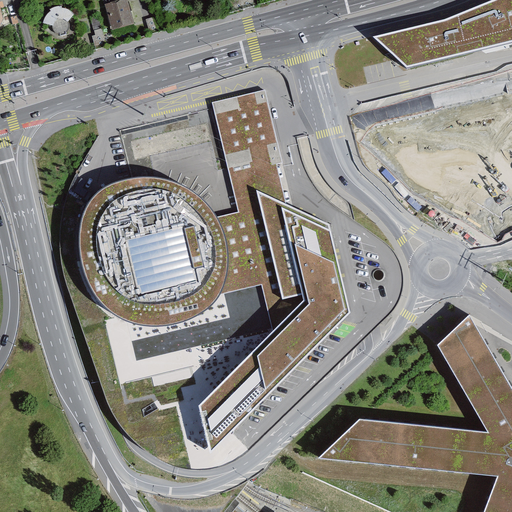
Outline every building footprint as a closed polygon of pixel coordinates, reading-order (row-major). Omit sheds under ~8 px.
[(511,0),(497,0),(445,21),(377,37),(409,68),(511,42),(511,0)] [(112,36),(135,29),(127,2),(104,9),(112,36)] [(64,25),(66,27),(73,20),(70,16),(65,14),(61,14),(61,12),(56,12),(52,13),(49,15),(50,16),(47,19),(44,23),(42,28),(52,31),(54,27),(56,25),(61,24),(64,25)] [(107,50),(102,32),(95,34),(96,39),(93,40),(96,53),(107,50)] [(511,75),(428,95),(473,138),(511,131),(511,75)] [(286,201),(277,163),(283,162),(265,88),(212,101),(239,211),(219,215),(215,216),(218,221),(223,229),(227,242),(227,264),(223,279),(219,293),(262,283),(273,328),(301,300),(300,295),(283,299),(256,187),(286,201)] [(380,106),(360,138),(407,188),(489,235),(511,220),(511,187),(506,182),(475,150),(380,106)] [(101,188),(89,197),(81,212),(77,237),(79,252),(82,272),(91,291),(100,304),(110,314),(128,325),(150,330),(168,329),(184,323),(205,310),(219,293),(223,279),(227,264),(227,242),(223,229),(218,221),(215,216),(206,204),(191,190),(170,180),(146,176),(121,180),(101,188)] [(199,402),(211,449),(231,430),(241,420),(351,311),(331,226),(330,221),(286,201),(256,187),(283,299),(300,295),(301,300),(273,328),(199,402)] [(511,511),(511,388),(469,316),(438,346),(487,432),(360,419),(319,459),(494,479),(482,511),(511,511)]
